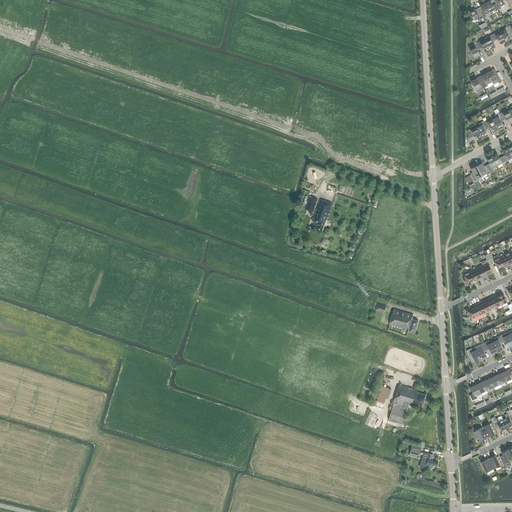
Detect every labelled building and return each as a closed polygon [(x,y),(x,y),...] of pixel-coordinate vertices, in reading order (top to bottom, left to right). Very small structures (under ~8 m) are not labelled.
[(496,0),(498,3),(495,4),(498,10),(501,8),(501,7),(506,4),(503,0),(496,0)] [(490,1),(485,3),(490,12),(495,10),(495,11),(498,10),(495,4),(493,5),(490,1),(491,1),(490,1)] [(483,11),(480,12),(483,18),(486,16),(485,15),(490,12),(485,3),(480,6),(483,11)] [(480,19),(483,18),(480,12),(477,14),(475,9),(470,12),(472,15),(470,16),(470,19),(470,21),(479,17),(480,19)] [(505,29),(500,32),(505,41),(510,38),(508,33),(510,32),(507,26),(504,28),(505,29)] [(495,33),(492,35),(495,40),(498,39),(500,43),(500,44),(505,41),(500,32),(501,33),(496,35),(495,33)] [(485,40),(490,49),(495,46),(492,42),(495,40),(492,35),(489,36),(490,38),(486,41),(485,40)] [(480,41),(477,43),(480,48),(482,47),(485,51),(485,52),(490,49),(485,40),(480,42),(480,41)] [(477,50),(480,48),(477,43),(474,44),(475,47),(470,49),(474,57),(480,54),(479,54),(477,50)] [(492,70),(487,73),(492,82),(493,84),(498,82),(498,83),(501,82),(497,74),(494,75),(492,71),(492,70)] [(484,80),(482,82),(485,87),(488,86),(487,85),(492,82),(487,73),(482,76),(484,80)] [(482,89),(485,87),(482,82),(479,83),(477,79),(477,78),(471,81),(476,90),(481,88),(482,89)] [(508,124),(511,121),(511,116),(509,111),(503,114),(502,112),(500,113),(503,120),(503,119),(503,118),(505,117),(505,118),(505,117),(508,124)] [(495,118),(493,119),(498,129),(499,130),(503,128),(503,127),(503,126),(500,120),(502,119),(503,120),(500,113),(499,112),(494,115),(495,118)] [(492,132),(498,129),(493,119),(487,122),(486,120),(484,122),(487,128),(487,127),(489,126),(492,132)] [(477,127),(482,137),(483,138),(487,136),(487,135),(484,129),(484,128),(486,127),(487,129),(487,128),(484,122),(483,121),(478,124),(479,126),(477,127)] [(476,141),(482,137),(477,127),(471,131),(471,130),(468,130),(468,139),(472,137),(470,134),(472,133),(476,141)] [(505,156),(503,158),(504,161),(507,159),(508,160),(511,157),(511,156),(507,148),(502,150),(505,156)] [(497,153),(492,156),(497,166),(502,163),(501,162),(504,161),(503,158),(500,159),(497,153)] [(492,168),(497,166),(492,156),(491,156),(490,156),(488,157),(488,158),(486,159),(490,165),(487,166),(488,169),(490,173),(493,171),(492,168)] [(481,163),(476,165),(481,175),(487,173),(486,170),(488,169),(487,166),(484,168),(481,163)] [(477,178),(481,175),(476,165),(471,168),(474,173),(471,175),(473,178),(474,181),(476,180),(478,179),(477,178)] [(313,212),(317,199),(309,196),(305,209),(313,212)] [(332,204),(320,199),(315,214),(314,214),(311,220),(315,221),(313,227),(322,229),(324,224),(325,219),(327,219),(332,204)] [(503,266),(498,257),(497,254),(492,257),(493,260),(497,268),(503,266)] [(509,265),(504,254),(503,255),(500,254),(499,257),(498,257),(503,266),(504,265),(505,267),(509,265)] [(488,262),(482,265),(486,273),(492,271),(488,262)] [(482,265),(477,268),(482,278),(486,276),(485,274),(486,273),(482,265)] [(472,270),(471,270),(475,279),(476,278),(477,280),(482,278),(477,268),(476,268),(473,267),(472,270)] [(470,281),(475,279),(471,270),(468,272),(465,271),(464,274),(463,274),(465,279),(463,280),(466,286),(471,283),(470,281)] [(503,294),(498,296),(502,305),(507,302),(503,294)] [(496,308),(502,305),(498,296),(496,297),(495,295),(491,297),(496,308)] [(496,308),(491,297),(486,300),(491,310),(496,308)] [(491,310),(486,300),(480,302),(485,313),(491,310)] [(376,302),(374,310),(383,313),(386,305),(376,302)] [(485,313),(480,302),(476,304),(477,306),(475,307),(480,315),(485,313)] [(476,317),(480,315),(475,307),(470,309),(469,307),(464,309),(467,315),(469,314),(471,319),(472,319),(475,320),(476,317)] [(394,309),(389,325),(401,329),(402,327),(408,329),(408,331),(414,333),(418,321),(411,319),(413,314),(394,309)] [(511,345),(511,341),(509,334),(503,337),(502,334),(499,335),(500,337),(502,342),(505,341),(508,347),(511,345)] [(500,343),(502,342),(500,337),(499,335),(494,338),(495,341),(493,342),(497,352),(503,350),(500,343)] [(483,343),(486,350),(489,349),(492,355),(497,352),(493,342),(490,343),(488,341),(483,343)] [(482,347),(476,350),(481,360),(486,357),(484,351),(486,350),(483,343),(480,344),(482,347)] [(475,362),(481,360),(476,350),(472,352),(471,349),(466,351),(470,358),(472,356),(475,362)] [(505,370),(502,371),(507,381),(511,378),(511,374),(509,369),(505,371),(505,370)] [(500,373),(496,375),(500,384),(507,381),(502,371),(499,372),(500,373)] [(492,376),(489,377),(493,387),(500,384),(496,375),(492,377),(492,376)] [(487,379),(483,381),(487,390),(493,387),(489,377),(486,378),(487,379)] [(480,393),(487,390),(483,381),(479,383),(479,382),(476,383),(480,393)] [(480,393),(476,383),(473,384),(474,385),(470,387),(473,394),(470,395),(472,400),(476,398),(475,395),(480,393)] [(399,384),(388,419),(402,423),(408,403),(411,404),(412,403),(422,406),(425,394),(417,392),(418,390),(399,384)] [(381,385),(376,400),(385,403),(386,398),(388,399),(391,389),(389,388),(381,385)] [(506,418),(503,420),(507,428),(509,427),(511,425),(511,424),(509,417),(511,416),(511,415),(509,410),(506,411),(507,414),(504,415),(506,418)] [(504,430),(507,428),(503,420),(499,421),(498,418),(495,419),(494,417),(491,418),(494,425),(497,423),(501,430),(504,429),(504,430)] [(487,439),(480,423),(482,427),(475,430),(479,441),(487,437),(487,439)] [(480,423),(487,439),(488,439),(487,437),(494,434),(489,423),(482,426),(480,423)] [(419,455),(421,446),(412,443),(410,453),(413,454),(413,456),(418,457),(418,455),(419,455)] [(511,459),(507,449),(501,452),(505,459),(502,460),(500,456),(505,468),(511,465),(508,460),(511,458),(511,459)] [(424,453),(420,466),(426,468),(426,467),(430,468),(431,465),(437,466),(438,461),(432,460),(433,455),(427,453),(427,454),(424,453)] [(487,457),(494,472),(495,472),(493,469),(500,466),(495,455),(488,458),(487,457)] [(494,473),(494,472),(487,457),(488,458),(480,461),(485,472),(492,469),(494,473)]
